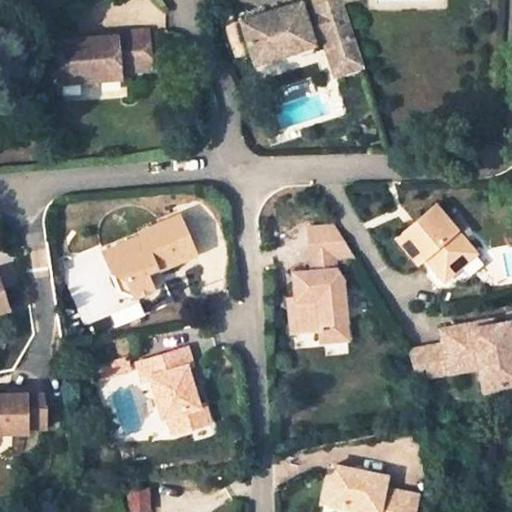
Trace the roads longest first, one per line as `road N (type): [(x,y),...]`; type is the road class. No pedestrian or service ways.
road 1 (residential): [(229,165),(245,210),(258,511)]
road 2 (residential): [(511,157),(229,165)]
road 3 (residential): [(229,165),(0,185)]
road 4 (residential): [(229,165),(227,99),(172,0)]
